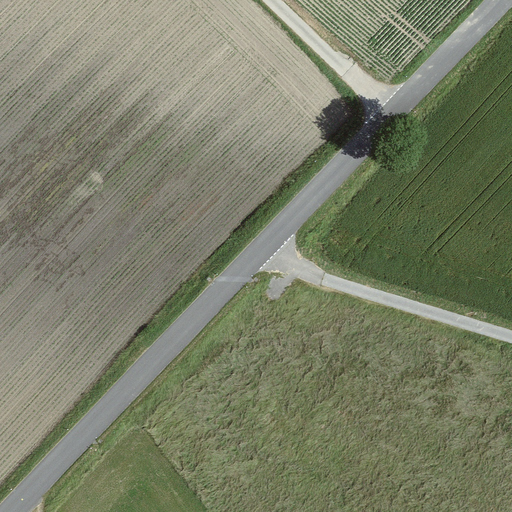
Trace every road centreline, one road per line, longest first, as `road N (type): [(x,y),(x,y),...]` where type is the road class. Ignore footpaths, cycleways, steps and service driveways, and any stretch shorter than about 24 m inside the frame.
road 1 (tertiary): [(9,511),(501,0)]
road 2 (track): [(511,336),(325,278),(262,247)]
road 3 (track): [(277,0),(393,112)]
